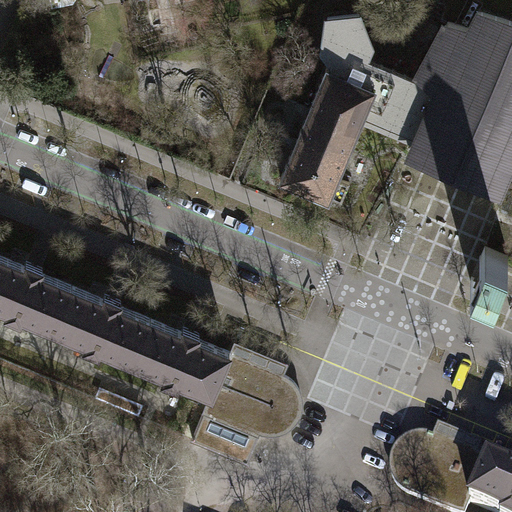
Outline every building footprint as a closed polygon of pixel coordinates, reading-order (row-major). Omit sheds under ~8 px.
[(511,20),(478,11),(469,27),(448,21),(420,74),(423,76),(421,81),(436,88),(414,139),(410,150),(502,188),(506,177),(511,164),(511,20)] [(327,66),(301,127),(349,147),(362,117),(414,139),(436,88),(421,81),(366,58),(371,44),(359,13),(328,17),(323,50),(333,63),(331,68),(327,66)] [(337,176),(349,147),(301,127),(280,177),(328,197),(329,195),(342,201),(350,182),(337,176)] [(505,265),(509,255),(485,245),(481,255),(481,254),(471,278),(470,281),(494,291),(495,288),(496,288),(506,265),(505,265)] [(54,329),(73,285),(0,255),(0,305),(8,309),(6,314),(21,320),(23,315),(54,329)] [(73,285),(54,329),(86,342),(84,346),(99,353),(101,348),(132,361),(150,318),(73,285)] [(150,318),(132,361),(164,375),(162,379),(177,385),(179,381),(211,394),(212,395),(230,352),(150,318)] [(230,352),(212,395),(211,394),(193,439),(247,461),(260,431),(267,433),(275,433),(283,432),(290,427),(297,421),(301,413),(303,406),(302,399),(301,390),(297,383),(290,377),(284,373),(230,352)] [(454,511),(465,511),(470,502),(488,458),(430,434),(419,433),(409,436),(401,441),(396,446),(392,454),(390,463),(391,471),(394,479),(400,487),(408,493),(454,511)] [(511,511),(511,468),(488,458),(470,502),(494,511),(511,511)]
